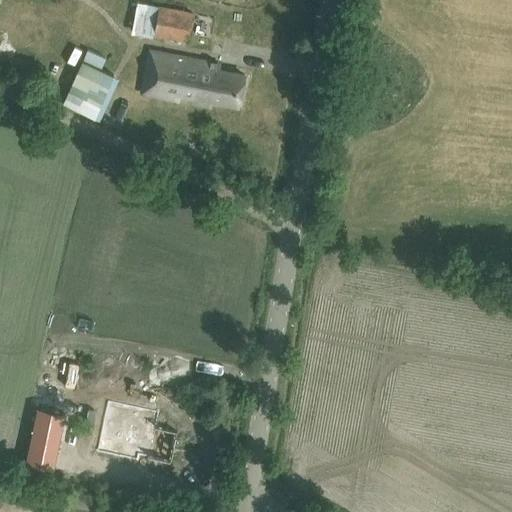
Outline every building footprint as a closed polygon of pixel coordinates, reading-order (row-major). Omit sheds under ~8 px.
[(187,41),(192,12),(159,6),(137,1),(130,32),(152,37),(152,35),(187,41)] [(158,96),(179,100),(180,97),(191,99),(190,102),(211,106),(212,100),(238,105),(244,74),(218,69),(219,63),(150,50),(142,92),(158,95),(158,96)] [(98,119),(118,75),(82,60),(63,102),(98,119)] [(137,459),(138,454),(170,461),(176,430),(155,426),(158,411),(109,401),(98,451),(137,459)] [(25,462),(54,468),(65,413),(37,407),(25,462)]
